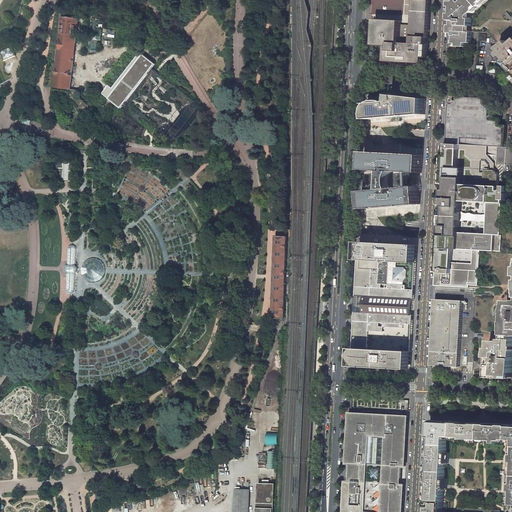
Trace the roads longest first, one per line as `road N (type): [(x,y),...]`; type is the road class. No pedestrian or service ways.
road 1 (primary): [(337,381),(356,74)]
road 2 (primary): [(345,73),(328,380)]
road 3 (residential): [(438,77),(421,384)]
road 4 (primary): [(328,380),(321,511)]
road 5 (primary): [(333,511),(337,381)]
road 6 (residential): [(413,511),(421,384)]
